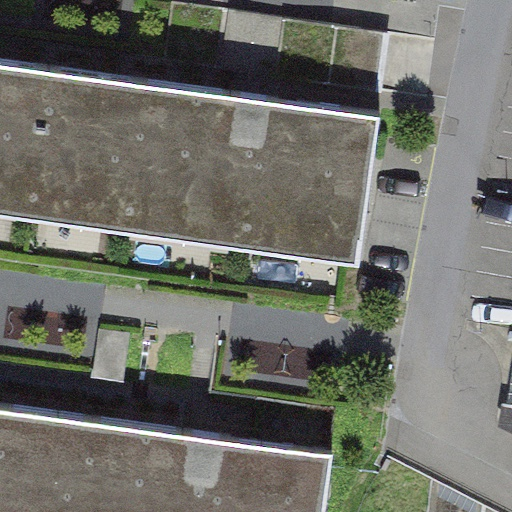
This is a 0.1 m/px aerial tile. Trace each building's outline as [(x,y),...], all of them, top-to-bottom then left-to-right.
[(434,38),(174,2),(166,58),(427,94),(434,38)] [(0,67),(0,208),(111,225),(132,87),(0,67)] [(381,124),(132,87),(111,225),(360,262),(381,124)] [(511,328),(500,390),(496,414),(511,422),(511,328)] [(133,334),(100,329),(94,373),(127,378),(133,334)] [(0,406),(0,511),(76,511),(90,420),(0,406)] [(331,511),(339,457),(90,420),(76,511),(331,511)]
